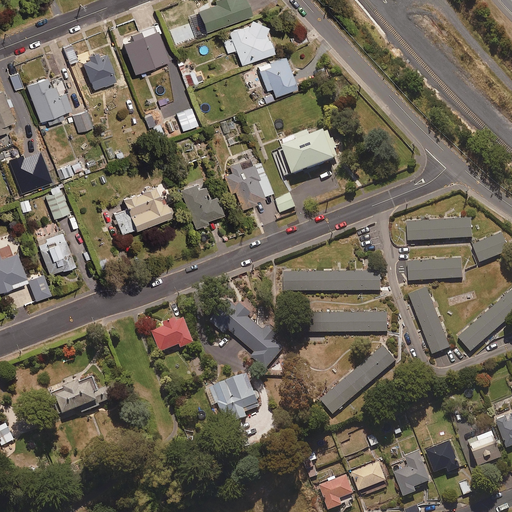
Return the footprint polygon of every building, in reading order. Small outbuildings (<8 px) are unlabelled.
[(245,0),(213,0),(215,4),(197,10),(206,32),(251,15),(245,0)] [(273,52),(265,31),(267,27),(251,19),(247,27),(243,28),(242,27),(228,32),(230,39),(223,41),(227,53),(235,50),(241,65),(273,52)] [(135,74),(168,61),(154,27),(130,36),(132,39),(122,42),(135,74)] [(69,63),(77,60),(71,45),(64,48),(69,63)] [(106,54),(98,57),(97,52),(87,56),(89,60),(82,63),(93,90),(116,81),(106,54)] [(274,96),(296,88),(284,57),(256,68),(265,91),(271,88),(274,96)] [(14,90),(22,87),(17,73),(9,76),(14,90)] [(62,78),(48,84),(46,78),(26,85),(40,122),(47,119),(49,124),(63,119),(61,113),(71,110),(64,93),(67,92),(62,78)] [(8,97),(4,98),(1,90),(0,90),(0,132),(8,129),(6,124),(13,121),(8,107),(11,105),(8,97)] [(182,130),(197,125),(190,107),(176,113),(182,130)] [(78,132),(92,127),(87,111),(73,115),(78,132)] [(148,127),(155,125),(151,115),(145,117),(148,127)] [(156,137),(163,135),(160,125),(153,127),(156,137)] [(325,131),(310,137),(308,130),(282,140),(284,147),(273,151),(283,179),(335,160),(325,131)] [(23,155),(9,161),(22,194),(53,182),(41,153),(25,159),(23,155)] [(254,200),(272,193),(260,162),(252,165),(249,157),(229,165),(231,172),(223,175),(230,193),(235,191),(242,209),(255,203),(254,200)] [(73,172),(81,169),(78,162),(58,170),(61,178),(74,174),(73,172)] [(165,202),(161,204),(153,185),(122,198),(125,208),(113,212),(116,222),(121,234),(134,229),(135,230),(170,216),(165,202)] [(215,196),(209,198),(204,185),(193,190),(192,186),(181,190),(194,228),(207,223),(206,220),(222,214),(215,196)] [(53,218),(68,212),(59,188),(43,194),(53,218)] [(280,213),(296,207),(290,193),(274,199),(280,213)] [(473,237),(472,218),(407,221),(408,240),(473,237)] [(48,274),(73,265),(62,233),(44,239),(45,243),(38,245),(48,274)] [(509,252),(502,234),(474,245),(481,263),(509,252)] [(16,253),(0,259),(0,291),(27,282),(16,253)] [(463,279),(462,260),(408,262),(408,281),(463,279)] [(381,291),(381,272),(283,272),(283,291),(381,291)] [(36,300),(50,295),(42,274),(28,280),(36,300)] [(450,348),(426,287),(409,294),(433,355),(450,348)] [(470,354),(511,316),(511,289),(457,338),(470,354)] [(269,327),(264,332),(250,317),(252,315),(241,303),(237,307),(231,300),(209,321),(224,336),(231,329),(254,353),(252,355),(265,369),(285,349),(275,340),(279,337),(269,327)] [(388,332),(387,313),(305,314),(306,333),(388,332)] [(185,319),(178,322),(178,320),(164,325),(164,327),(153,332),(161,352),(180,345),(181,349),(195,343),(185,319)] [(333,415),(396,361),(384,346),(368,360),(321,400),(333,415)] [(254,391),(247,374),(206,390),(213,406),(218,404),(226,426),(247,417),(245,413),(260,407),(258,402),(259,401),(260,400),(260,399),(260,398),(261,397),(261,396),(260,395),(260,394),(259,394),(259,393),(258,392),(257,392),(256,391),(255,391),(254,391)] [(51,390),(60,416),(115,398),(111,386),(99,390),(94,376),(51,390)] [(511,412),(496,419),(507,448),(511,446),(511,412)] [(0,440),(3,446),(15,440),(6,423),(0,425),(0,440)] [(479,467),(502,458),(492,432),(468,441),(479,467)] [(372,446),(379,443),(374,434),(367,437),(372,446)] [(449,440),(426,449),(436,473),(447,469),(449,473),(461,468),(449,440)] [(17,460),(25,458),(22,450),(15,453),(17,460)] [(415,488),(431,481),(419,450),(405,456),(406,458),(391,464),(404,497),(417,492),(415,488)] [(314,451),(301,456),(309,478),(317,475),(312,461),(317,459),(314,451)] [(367,495),(389,487),(379,462),(352,472),(359,492),(365,489),(367,495)] [(56,474),(54,467),(44,471),(46,478),(56,474)] [(354,494),(347,475),(337,478),(335,475),(327,478),(329,481),(319,485),(329,511),(343,506),(340,499),(354,494)] [(464,495),(474,491),(470,480),(460,483),(464,495)]
